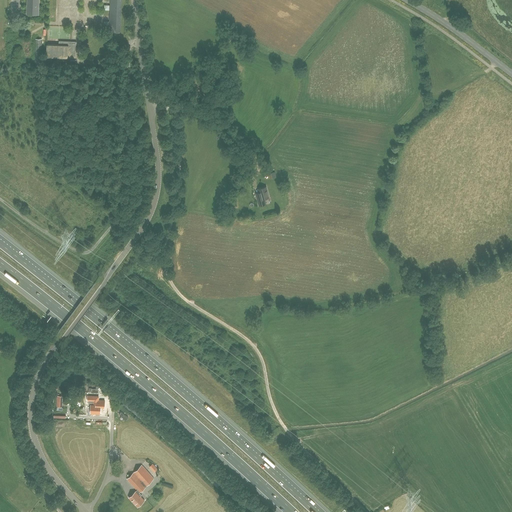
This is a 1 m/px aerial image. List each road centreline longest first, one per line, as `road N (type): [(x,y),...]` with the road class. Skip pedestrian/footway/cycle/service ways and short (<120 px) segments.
road 1 (unclassified): [(85,511),(37,451),(30,413),(44,359),(146,222),(158,192),(134,0)]
road 2 (motorway): [(316,511),(144,357),(0,243)]
road 3 (motorway): [(0,264),(291,511)]
road 4 (secondary): [(511,73),(405,0)]
